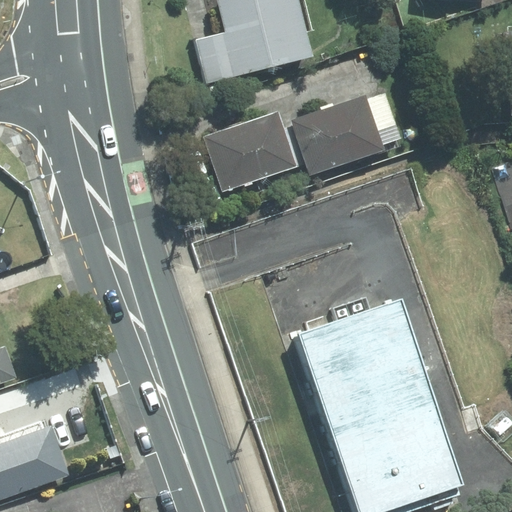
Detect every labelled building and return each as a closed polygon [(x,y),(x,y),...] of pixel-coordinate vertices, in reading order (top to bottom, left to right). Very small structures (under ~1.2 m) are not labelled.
[(311,62),(294,0),(213,0),(222,34),(193,41),(204,87),(311,62)] [(428,0),(395,12),(402,31),(436,19),(428,0)] [(363,94),(288,121),(309,180),(381,155),(378,147),(400,140),(382,92),(365,98),(363,94)] [(292,170),(273,113),(203,136),(221,193),(292,170)] [(287,336),(347,511),(396,511),(456,491),(391,301),(287,336)] [(0,346),(0,382),(13,377),(1,346),(0,346)] [(0,498),(67,475),(48,421),(0,436),(0,498)]
